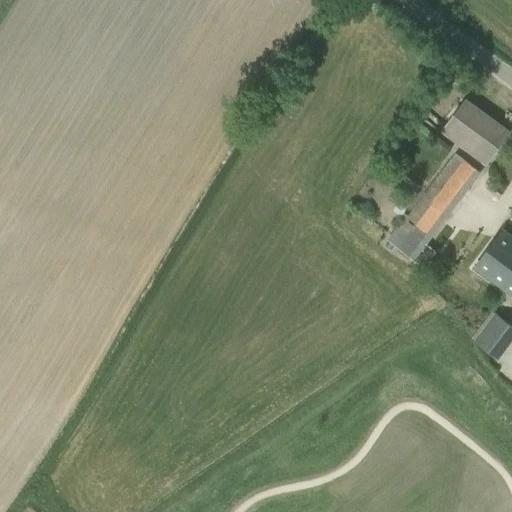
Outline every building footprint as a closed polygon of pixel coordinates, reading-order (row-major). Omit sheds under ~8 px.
[(440,133),(485,167),(511,132),(466,99),(440,133)] [(443,170),(469,190),(482,173),(456,154),(443,170)] [(404,219),(387,241),(415,262),(416,261),(420,265),(433,249),(427,246),(448,219),(422,199),(408,215),(404,212),(411,203),(403,198),(392,211),(404,219)] [(511,236),(503,229),(474,268),(506,293),(509,289),(511,290),(511,236)] [(499,360),(511,342),(511,325),(494,313),(473,341),(499,360)]
